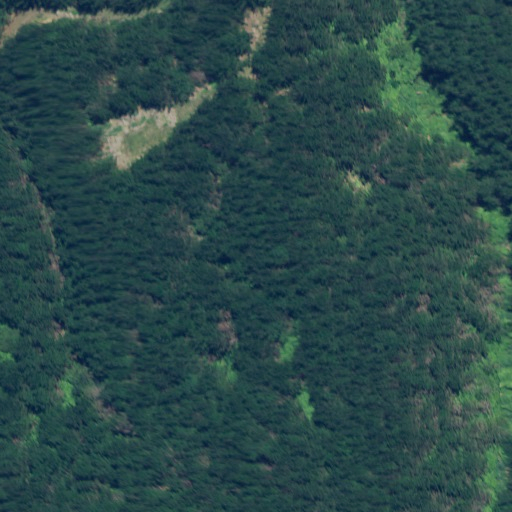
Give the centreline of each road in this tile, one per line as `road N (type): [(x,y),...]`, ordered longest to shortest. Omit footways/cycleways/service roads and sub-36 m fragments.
road 1 (track): [(0,74),(30,8),(131,8),(163,0)]
road 2 (track): [(283,0),(269,43),(186,121)]
